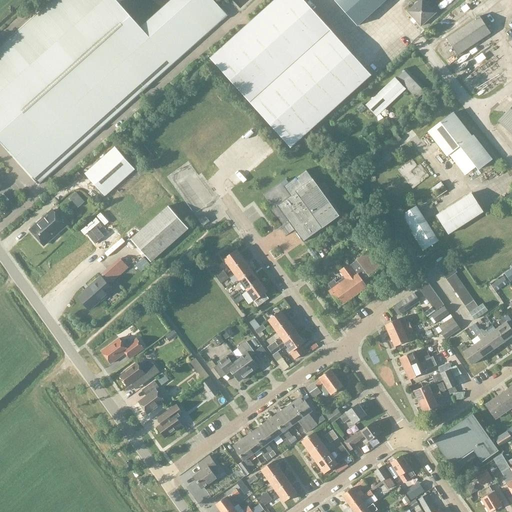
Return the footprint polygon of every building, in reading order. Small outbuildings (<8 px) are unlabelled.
[(122,0),(53,0),(16,33),(16,32),(9,38),(10,39),(0,47),(0,142),(32,178),(38,185),(43,180),(42,180),(94,133),(95,134),(101,128),(141,92),(142,92),(148,87),(147,86),(221,20),(222,21),(227,16),(221,9),(221,10),(212,0),(171,0),(140,28),(119,3),(122,0)] [(371,75),(330,31),(302,0),(275,0),(210,59),(290,148),(371,75)] [(333,0),(334,1),(357,26),(374,11),(386,0),(333,0)] [(423,0),(420,0),(407,12),(420,27),(435,14),(423,0)] [(479,16),(446,39),(457,55),(490,33),(479,16)] [(426,90),(405,68),(396,77),(417,100),(426,90)] [(394,79),(366,106),(374,114),(402,87),(394,79)] [(360,104),(355,108),(359,114),(365,110),(360,104)] [(511,106),(498,121),(511,135),(511,106)] [(478,171),(492,160),(473,135),(471,136),(453,112),(427,132),(447,157),(450,155),(465,174),(475,167),(478,171)] [(415,150),(421,147),(412,130),(400,136),(405,146),(412,143),(415,150)] [(134,170),(114,147),(84,174),(104,196),(134,170)] [(420,165),(415,167),(412,161),(398,168),(408,188),(427,179),(420,165)] [(181,200),(201,194),(192,164),(172,171),(181,200)] [(339,216),(305,170),(289,182),(283,187),(290,196),(276,206),(291,226),(302,242),(339,216)] [(77,172),(71,178),(75,182),(81,176),(77,172)] [(436,199),(446,193),(440,181),(429,187),(436,199)] [(75,193),(69,198),(78,208),(84,202),(75,193)] [(471,193),(436,216),(448,234),(483,212),(471,193)] [(167,206),(130,239),(150,262),(187,229),(167,206)] [(422,251),(438,241),(416,206),(400,216),(422,251)] [(422,208),(423,214),(433,212),(432,206),(422,208)] [(43,246),(65,225),(52,211),(29,231),(43,246)] [(402,236),(395,241),(406,256),(413,251),(402,236)] [(76,250),(58,264),(68,277),(86,262),(76,250)] [(224,259),(231,270),(244,261),(236,250),(224,259)] [(328,285),(331,289),(329,291),(340,306),(366,287),(362,281),(381,268),(368,251),(348,265),(340,271),(344,277),(338,281),(338,282),(336,283),(334,280),(328,285)] [(121,260),(104,276),(111,283),(128,268),(121,260)] [(383,262),(389,270),(392,268),(387,260),(383,262)] [(231,270),(239,280),(251,271),(244,261),(231,270)] [(446,279),(454,274),(456,272),(452,266),(442,274),(446,279)] [(223,271),(215,276),(217,280),(225,274),(223,271)] [(239,280),(246,290),(259,281),(251,271),(239,280)] [(228,278),(225,274),(217,280),(220,284),(228,278)] [(446,279),(449,284),(457,278),(454,274),(446,279)] [(78,298),(89,310),(100,300),(100,301),(112,290),(100,277),(88,288),(89,289),(78,298)] [(209,292),(198,278),(190,284),(201,299),(209,292)] [(449,284),(452,288),(461,283),(457,278),(449,284)] [(259,281),(246,290),(254,301),(258,306),(268,299),(266,297),(264,294),(266,292),(259,281)] [(419,289),(422,294),(430,288),(427,283),(419,289)] [(452,288),(455,293),(464,287),(461,283),(452,288)] [(455,293),(458,297),(467,292),(464,287),(455,293)] [(382,293),(386,298),(392,293),(389,288),(382,293)] [(422,294),(425,298),(434,292),(430,288),(422,294)] [(230,297),(232,300),(240,295),(238,291),(230,297)] [(425,298),(428,302),(437,296),(434,292),(425,298)] [(458,297),(461,302),(470,296),(467,292),(458,297)] [(401,303),(395,306),(401,314),(406,311),(419,302),(414,294),(401,303)] [(244,299),(240,295),(232,300),(236,305),(244,299)] [(428,302),(432,307),(440,301),(437,296),(428,302)] [(473,300),(470,296),(461,302),(465,306),(473,300)] [(183,309),(174,297),(166,303),(174,315),(183,309)] [(465,306),(470,314),(478,308),(473,300),(465,306)] [(432,307),(435,311),(443,305),(440,301),(432,307)] [(227,318),(217,305),(209,311),(218,324),(227,318)] [(470,314),(474,320),(487,311),(482,305),(478,308),(470,314)] [(431,315),(435,322),(448,313),(443,307),(431,315)] [(268,321),(275,331),(288,322),(281,311),(268,321)] [(511,322),(507,315),(503,318),(506,322),(511,330),(511,329),(511,322)] [(451,318),(432,331),(435,336),(440,332),(445,339),(459,329),(455,322),(451,318)] [(501,325),(495,330),(504,342),(511,335),(511,330),(506,322),(503,318),(498,321),(501,325)] [(385,325),(389,336),(410,326),(409,322),(401,326),(398,319),(385,325)] [(275,331),(283,341),(296,332),(288,322),(275,331)] [(201,337),(191,323),(184,328),(193,342),(201,337)] [(262,325),(255,330),(257,334),(265,329),(262,325)] [(389,336),(394,347),(408,341),(405,334),(412,331),(410,326),(389,336)] [(415,335),(421,343),(428,337),(422,329),(415,335)] [(177,336),(173,330),(165,336),(169,342),(177,336)] [(486,330),(482,333),(493,349),(504,342),(495,330),(489,334),(486,330)] [(286,346),(290,352),(288,353),(293,360),(305,352),(300,345),(303,343),(296,332),(283,341),(283,342),(277,346),(269,351),(273,356),(286,346)] [(230,333),(224,338),(228,343),(234,339),(230,333)] [(480,340),(474,345),(483,357),(493,349),(482,333),(477,336),(480,340)] [(119,339),(101,351),(110,364),(125,353),(130,359),(143,349),(136,339),(125,347),(119,339)] [(237,348),(242,356),(237,360),(248,374),(258,367),(250,357),(255,353),(246,342),(237,348)] [(267,348),(269,351),(277,346),(275,342),(267,348)] [(467,349),(464,345),(460,348),(463,352),(463,353),(472,365),(483,357),(474,345),(467,349)] [(399,358),(404,369),(430,357),(427,351),(417,355),(418,356),(415,357),(413,352),(399,358)] [(232,352),(226,356),(217,363),(218,364),(213,368),(221,378),(230,371),(238,382),(248,374),(237,360),(232,352)] [(430,357),(404,369),(409,380),(423,374),(422,372),(436,365),(432,356),(430,357)] [(208,377),(194,359),(190,362),(203,381),(208,377)] [(210,360),(205,362),(208,369),(214,366),(210,360)] [(136,362),(119,375),(127,387),(140,377),(144,383),(159,372),(152,363),(142,370),(136,362)] [(264,375),(268,372),(262,365),(259,368),(264,375)] [(312,398),(314,396),(321,392),(317,386),(323,382),(331,394),(342,386),(330,370),(319,378),(305,388),(312,398)] [(446,371),(440,374),(447,389),(456,385),(449,370),(446,371)] [(164,401),(155,389),(158,387),(154,381),(144,388),(149,394),(138,402),(147,414),(164,401)] [(414,391),(419,402),(440,392),(440,393),(445,390),(442,383),(429,388),(428,385),(414,391)] [(450,395),(452,394),(453,400),(463,399),(465,392),(454,393),(456,392),(454,387),(457,386),(456,385),(447,389),(450,395)] [(511,391),(509,388),(497,396),(507,411),(511,407),(511,391)] [(442,397),(440,393),(440,392),(419,402),(424,413),(438,407),(434,400),(442,397)] [(291,403),(310,429),(311,429),(317,425),(312,419),(310,420),(307,415),(312,411),(301,396),(291,403)] [(497,396),(486,405),(495,419),(507,411),(497,396)] [(291,403),(281,410),(292,425),(298,421),(303,428),(306,432),(311,429),(310,429),(291,403)] [(326,416),(327,418),(331,423),(340,417),(343,422),(349,417),(354,423),(365,415),(357,404),(342,415),(337,408),(326,416)] [(167,419),(157,427),(165,438),(182,426),(177,418),(183,414),(176,405),(163,414),(167,419)] [(281,410),(272,417),(288,439),(292,436),(287,429),(292,425),(281,410)] [(428,440),(431,444),(434,442),(449,463),(471,447),(481,463),(498,451),(472,414),(434,441),(432,437),(428,440)] [(272,417),(262,424),(273,440),(279,436),(284,443),(288,439),(272,417)] [(353,445),(364,437),(368,442),(381,433),(373,422),(344,442),(350,451),(355,447),(353,445)] [(262,424),(252,432),(271,457),(275,455),(272,451),(273,451),(267,444),(273,440),(262,424)] [(324,435),(327,439),(335,434),(332,430),(324,435)] [(252,432),(243,439),(254,454),(259,450),(264,457),(268,454),(271,458),(271,457),(252,432)] [(301,442),(309,452),(322,443),(314,432),(301,442)] [(196,434),(182,440),(187,450),(201,444),(196,434)] [(335,434),(327,439),(330,443),(337,438),(335,434)] [(248,458),(254,454),(243,439),(233,446),(249,468),(253,465),(248,458)] [(309,452),(316,463),(329,453),(322,443),(309,452)] [(342,445),(335,450),(330,454),(329,453),(316,463),(324,473),(337,464),(349,455),(342,445)] [(391,463),(399,476),(399,475),(404,482),(409,479),(405,472),(410,468),(402,455),(391,463)] [(502,455),(494,460),(497,465),(505,461),(502,455)] [(202,470),(193,476),(202,489),(216,478),(212,472),(218,468),(209,456),(198,464),(202,470)] [(243,461),(238,465),(246,476),(251,472),(243,461)] [(261,470),(268,481),(281,472),(274,461),(261,470)] [(381,482),(389,476),(382,466),(374,471),(381,482)] [(511,471),(509,468),(501,472),(505,478),(503,479),(506,483),(511,493),(511,471)] [(487,470),(475,477),(480,486),(492,479),(487,470)] [(268,481),(276,491),(289,482),(281,472),(268,481)] [(254,475),(246,481),(249,485),(257,479),(254,475)] [(395,485),(389,476),(381,482),(387,491),(395,485)] [(352,487),(342,495),(349,505),(360,498),(360,497),(356,493),(366,486),(362,480),(352,487)] [(276,491),(283,502),(296,493),(289,482),(276,491)] [(374,496),(382,491),(378,484),(370,488),(374,496)] [(481,499),(488,511),(489,511),(502,505),(493,491),(492,492),(489,486),(479,492),(483,498),(481,499)] [(417,497),(411,488),(405,492),(411,501),(417,497)] [(230,494),(233,498),(239,494),(236,490),(230,494)] [(364,503),(373,496),(369,490),(360,497),(360,498),(364,503)] [(259,498),(261,502),(269,496),(266,493),(259,498)] [(427,495),(420,499),(417,501),(423,511),(435,511),(436,511),(427,495)] [(269,496),(261,502),(264,506),(272,500),(269,496)] [(216,505),(220,511),(227,511),(234,508),(226,497),(216,505)] [(349,505),(354,511),(360,511),(367,508),(364,503),(360,498),(349,505)] [(402,499),(395,505),(399,509),(406,504),(402,499)] [(406,505),(410,511),(418,505),(415,499),(406,505)] [(367,508),(360,511),(378,511),(373,503),(367,508)]
